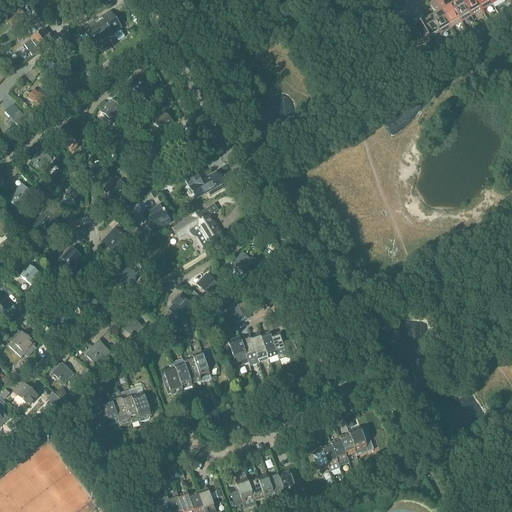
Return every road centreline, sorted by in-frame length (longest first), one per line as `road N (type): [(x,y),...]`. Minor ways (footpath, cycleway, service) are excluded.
road 1 (unclassified): [(449,511),(140,0)]
road 2 (unknown): [(371,375),(216,456),(201,452),(183,427)]
